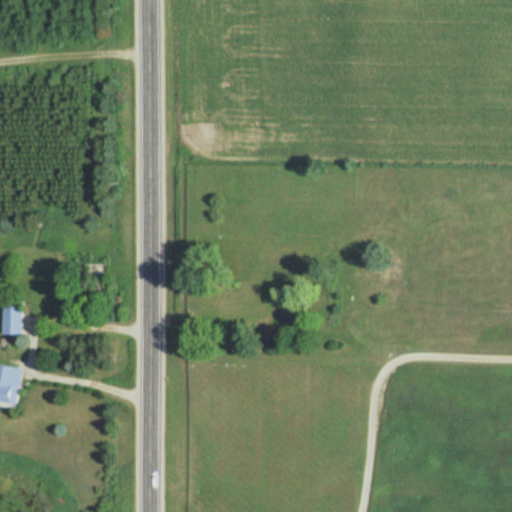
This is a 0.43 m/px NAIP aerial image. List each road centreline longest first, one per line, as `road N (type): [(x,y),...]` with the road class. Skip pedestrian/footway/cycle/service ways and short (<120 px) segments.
road 1 (secondary): [(156,511),(149,0)]
road 2 (residential): [(511,371),(397,371),(380,511)]
